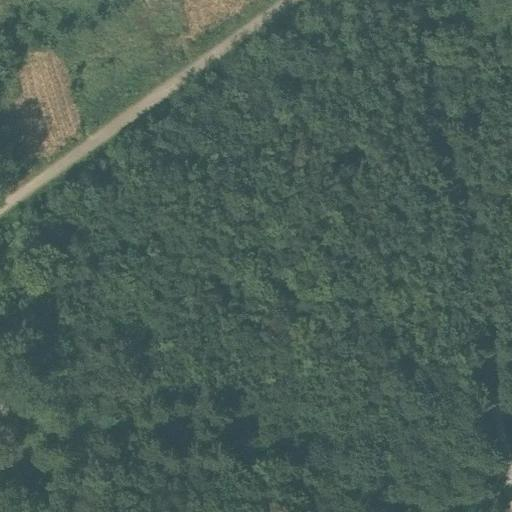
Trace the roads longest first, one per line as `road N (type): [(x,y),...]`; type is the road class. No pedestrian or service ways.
road 1 (track): [(415,0),(511,483)]
road 2 (track): [(295,0),(0,212)]
